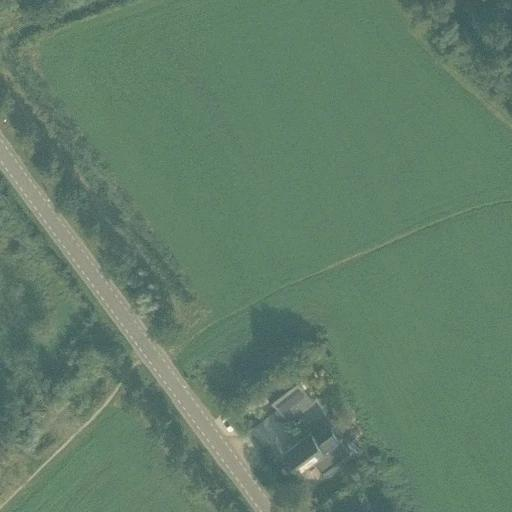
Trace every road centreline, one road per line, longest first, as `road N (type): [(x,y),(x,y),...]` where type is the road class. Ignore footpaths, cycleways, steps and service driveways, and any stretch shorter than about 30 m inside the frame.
road 1 (tertiary): [(269,511),(0,151)]
road 2 (track): [(401,0),(474,87),(511,117)]
